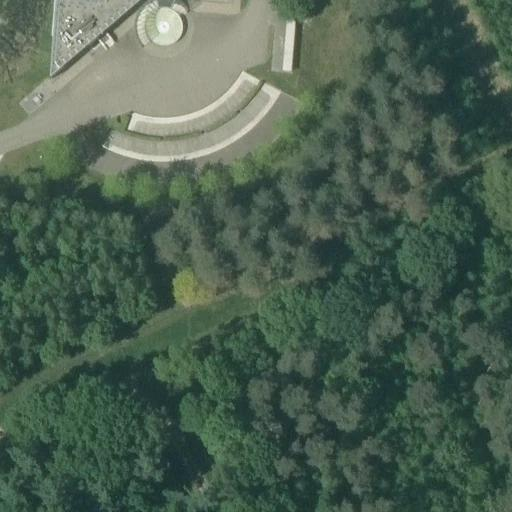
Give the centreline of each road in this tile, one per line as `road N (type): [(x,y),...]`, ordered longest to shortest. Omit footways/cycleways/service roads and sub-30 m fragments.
road 1 (track): [(0,438),(435,217)]
road 2 (track): [(227,511),(144,368)]
